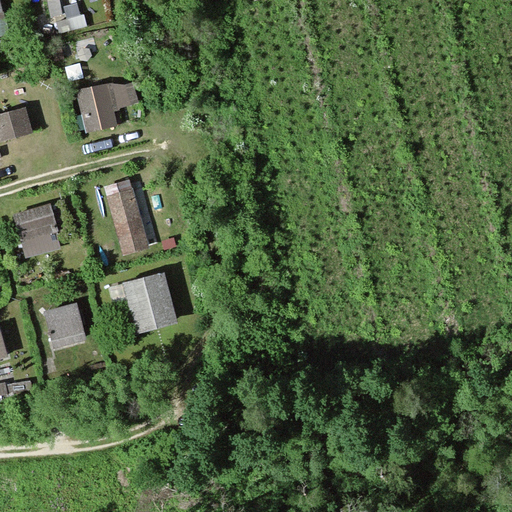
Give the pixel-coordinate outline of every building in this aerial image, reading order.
[(77,90),(86,130),(115,124),(112,110),(119,108),(113,82),(77,90)] [(0,139),(31,133),(25,108),(0,113),(0,139)] [(122,253),(147,247),(130,179),(104,186),(122,253)] [(26,257),(60,248),(49,204),(14,213),(26,257)] [(136,332),(177,322),(164,272),(123,283),(136,332)] [(53,346),(85,338),(76,303),(44,312),(53,346)]
